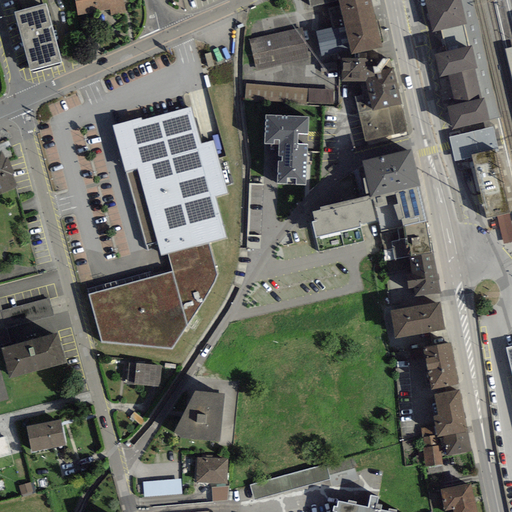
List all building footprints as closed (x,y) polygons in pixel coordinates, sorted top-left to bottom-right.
[(111,16),(127,13),(124,0),(74,0),(78,16),(110,10),(111,16)] [(336,0),(338,0),(342,13),(372,6),(370,0),(308,0),(310,6),(336,0)] [(446,52),(468,46),(463,25),(466,24),(460,0),(426,0),(424,0),(432,32),(441,30),(446,52)] [(474,0),(460,0),(466,24),(463,25),(468,46),(471,45),(477,68),(474,69),(481,99),(484,98),(490,121),(503,119),(474,0)] [(59,63),(61,62),(45,4),(14,12),(30,71),(32,70),(33,73),(60,66),(59,63)] [(382,48),(372,6),(342,13),(344,25),(316,32),(322,55),(349,49),(351,55),(382,48)] [(309,59),(301,28),(250,40),(257,71),(309,59)] [(468,46),(446,52),(434,55),(440,77),(448,75),(455,105),(447,107),(452,129),(490,121),(484,98),(481,99),(474,69),(477,68),(471,45),(468,46)] [(366,141),(406,131),(393,68),(388,58),(342,58),(343,82),(366,82),(368,94),(355,97),(366,141)] [(246,84),(246,99),(333,105),(333,91),(246,84)] [(141,117),(113,125),(126,173),(136,170),(157,243),(161,257),(168,255),(209,244),(227,238),(215,197),(228,193),(213,141),(202,144),(192,108),(142,120),(141,117)] [(309,117),(266,115),(264,144),(279,145),(277,184),(287,184),(287,178),(296,179),(296,184),(306,185),(308,144),(297,144),(298,134),(308,135),(309,117)] [(420,187),(412,150),(364,161),(371,196),(372,198),(420,187)] [(494,150),(471,155),(486,219),(497,217),(509,214),(494,150)] [(0,193),(17,186),(11,174),(13,173),(7,159),(5,160),(1,152),(0,152),(0,193)] [(126,173),(147,246),(157,243),(136,170),(126,173)] [(379,232),(427,221),(420,187),(372,198),(377,220),(379,232)] [(312,222),(316,237),(361,227),(360,224),(377,220),(372,198),(371,196),(320,207),(320,211),(313,212),(316,221),(312,222)] [(511,227),(509,214),(497,217),(504,244),(511,241),(511,227)] [(379,232),(385,261),(407,256),(408,259),(433,254),(427,221),(379,232)] [(173,273),(89,295),(103,342),(172,349),(218,275),(209,244),(168,255),(173,273)] [(440,292),(433,254),(408,259),(410,272),(406,273),(409,288),(413,288),(415,297),(440,292)] [(0,303),(0,348),(2,348),(11,346),(7,328),(54,315),(50,298),(2,311),(0,303)] [(390,310),(395,339),(445,330),(440,302),(390,310)] [(2,348),(9,378),(65,363),(58,333),(11,346),(2,348)] [(431,390),(458,384),(450,343),(422,348),(431,390)] [(421,349),(411,352),(413,361),(423,358),(421,349)] [(161,365),(129,363),(127,385),(160,386),(161,365)] [(459,390),(435,395),(439,415),(433,417),(438,437),(444,436),(468,431),(459,390)] [(220,441),(224,394),(194,391),(174,432),(181,438),(220,441)] [(26,427),(32,452),(66,445),(61,420),(26,427)] [(435,427),(421,428),(422,437),(424,437),(435,436),(436,436),(435,427)] [(447,456),(472,451),(468,431),(444,436),(447,456)] [(0,457),(11,454),(6,436),(0,437),(0,457)] [(435,436),(424,437),(426,447),(436,446),(435,436)] [(423,447),(425,467),(443,464),(441,451),(439,451),(439,445),(436,446),(426,447),(423,447)] [(194,457),(193,481),(226,483),(228,459),(194,457)] [(329,466),(251,485),(255,501),(332,481),(329,466)] [(144,497),(182,494),(181,478),(143,482),(144,497)] [(22,495),(33,492),(30,482),(19,486),(22,495)] [(453,511),(477,511),(471,483),(440,489),(444,511),(453,509),(453,511)] [(228,500),(229,487),(212,488),(213,501),(228,500)] [(367,507),(338,501),(337,507),(334,506),(333,511),(336,511),(335,511),(389,511),(381,510),(382,505),(377,504),(378,498),(370,496),(367,507)]
